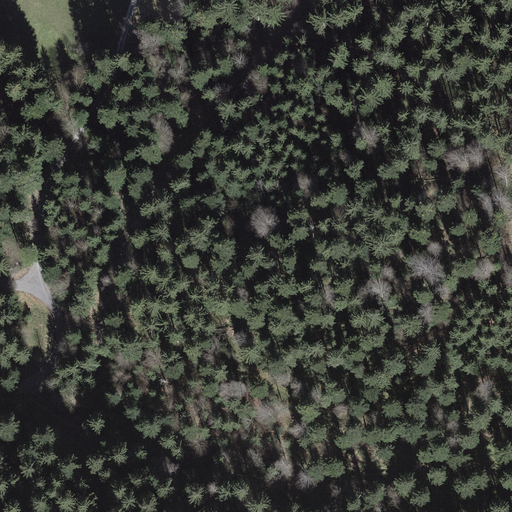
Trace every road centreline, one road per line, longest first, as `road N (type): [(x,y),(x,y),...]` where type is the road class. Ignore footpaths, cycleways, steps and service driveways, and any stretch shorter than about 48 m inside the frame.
road 1 (residential): [(30,286),(37,205),(127,42),(138,0)]
road 2 (track): [(314,0),(207,121),(141,214)]
road 3 (track): [(141,214),(105,289),(98,394),(75,412),(47,403),(28,385)]
road 4 (unclassified): [(0,402),(41,376),(60,341),(55,308),(30,286)]
